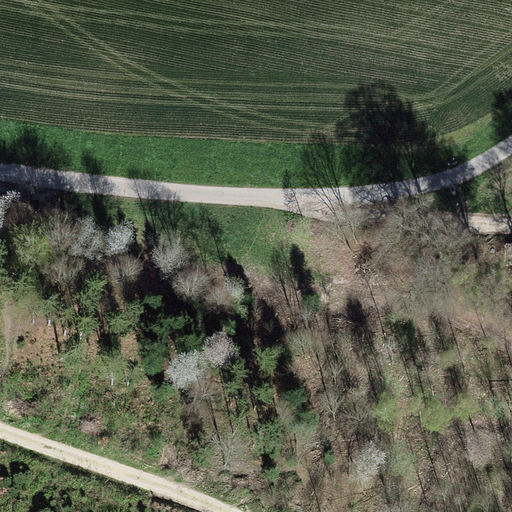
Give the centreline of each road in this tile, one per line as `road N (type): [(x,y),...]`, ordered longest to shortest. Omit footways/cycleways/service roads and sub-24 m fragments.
road 1 (unclassified): [(0,177),(299,200),(376,197),(469,170),(511,143)]
road 2 (track): [(0,430),(221,511)]
road 3 (track): [(511,224),(345,215),(299,200)]
